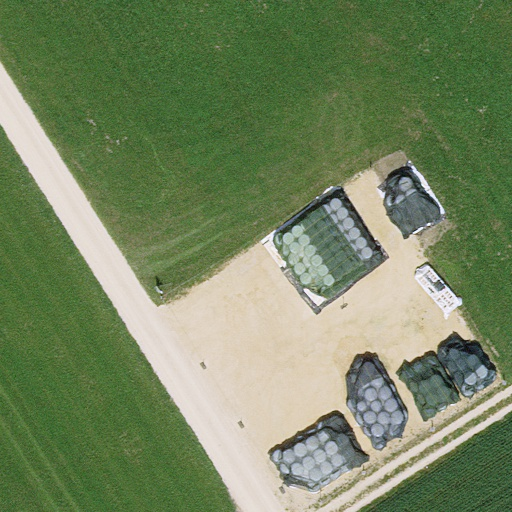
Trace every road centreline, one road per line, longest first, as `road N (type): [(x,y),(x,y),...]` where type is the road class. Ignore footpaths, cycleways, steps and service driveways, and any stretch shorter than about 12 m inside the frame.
road 1 (track): [(254,511),(0,107)]
road 2 (track): [(312,511),(511,387)]
